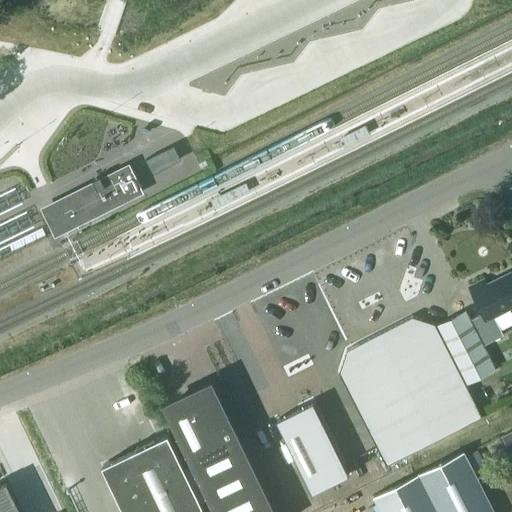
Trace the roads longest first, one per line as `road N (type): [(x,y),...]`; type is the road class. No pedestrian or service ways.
road 1 (unclassified): [(0,394),(151,334),(511,154)]
road 2 (tertiary): [(315,0),(127,91),(51,78),(0,114)]
road 3 (unknown): [(206,306),(301,511)]
road 4 (unknown): [(39,378),(93,511)]
